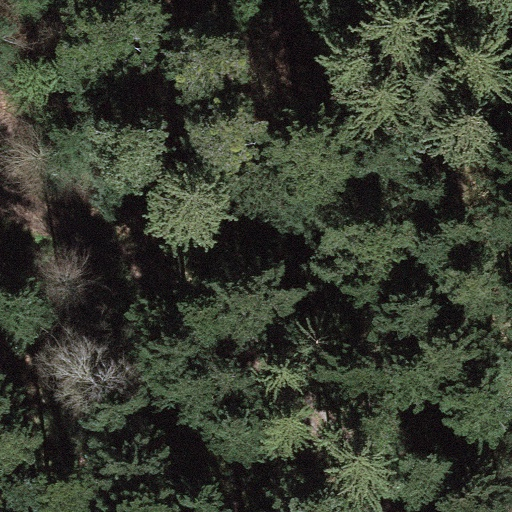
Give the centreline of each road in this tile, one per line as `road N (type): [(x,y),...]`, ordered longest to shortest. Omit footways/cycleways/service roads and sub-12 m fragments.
road 1 (track): [(0,200),(104,248),(408,511)]
road 2 (track): [(0,79),(346,27),(448,0)]
